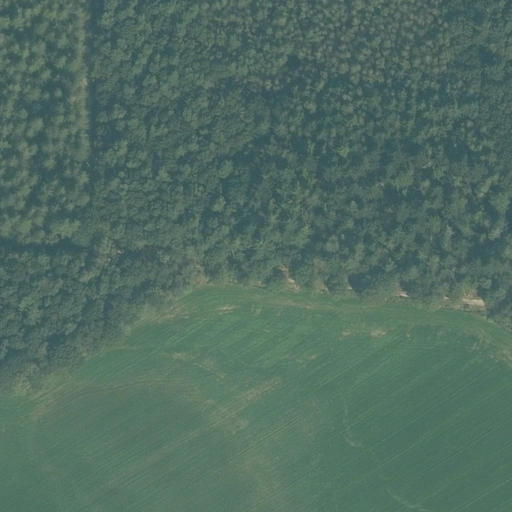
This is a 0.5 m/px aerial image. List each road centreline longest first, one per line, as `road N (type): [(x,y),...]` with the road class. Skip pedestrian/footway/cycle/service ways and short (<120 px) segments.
road 1 (track): [(511,300),(85,253)]
road 2 (track): [(85,0),(85,253)]
road 3 (track): [(511,206),(463,0)]
